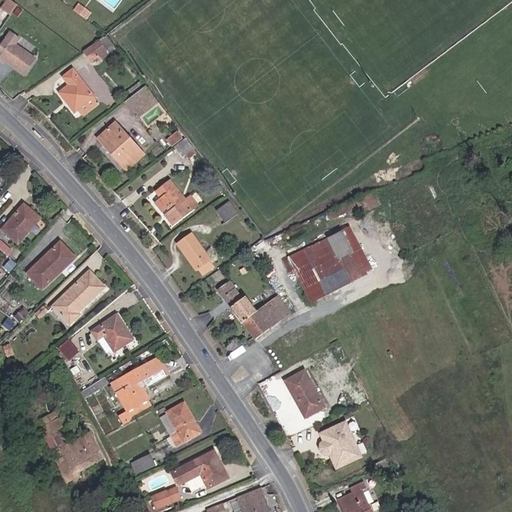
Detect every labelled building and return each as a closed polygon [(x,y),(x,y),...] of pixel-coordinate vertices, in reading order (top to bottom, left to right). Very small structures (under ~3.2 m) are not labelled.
[(13,2),(8,8),(15,12),(19,6),(13,2)] [(82,3),(77,10),(84,15),(89,8),(82,3)] [(106,51),(116,43),(107,33),(98,39),(106,51)] [(28,42),(19,36),(2,61),(11,67),(13,64),(20,69),(21,67),(23,68),(23,71),(33,78),(44,62),(24,48),(28,42)] [(108,54),(106,51),(98,39),(82,50),(91,62),(98,57),(100,60),(108,54)] [(96,96),(74,67),(63,75),(69,84),(60,91),(75,112),(96,96)] [(130,97),(146,84),(142,79),(126,92),(130,97)] [(160,101),(146,84),(125,101),(137,118),(160,101)] [(82,116),(101,102),(97,96),(78,110),(82,116)] [(152,118),(164,110),(160,104),(148,111),(152,118)] [(145,154),(116,122),(97,137),(127,170),(145,154)] [(175,144),(180,140),(175,134),(167,141),(172,146),(175,144)] [(180,140),(175,144),(184,155),(187,153),(190,157),(197,151),(185,135),(180,140)] [(188,200),(171,179),(156,190),(161,197),(155,202),(162,211),(168,207),(173,212),(167,216),(174,225),(195,209),(188,200)] [(377,192),(327,215),(329,220),(380,197),(377,192)] [(193,196),(188,200),(195,209),(200,205),(193,196)] [(221,216),(234,206),(231,200),(217,210),(221,216)] [(17,245),(42,216),(24,201),(0,229),(17,245)] [(239,212),(234,206),(221,216),(225,222),(239,212)] [(348,225),(341,229),(353,252),(350,254),(361,277),(373,271),(348,225)] [(314,255),(293,266),(313,302),(361,277),(350,254),(353,252),(341,229),(309,246),(314,255)] [(212,259),(193,231),(176,243),(196,270),(199,268),(205,277),(217,269),(211,260),(212,259)] [(41,289),(76,255),(60,238),(26,272),(41,289)] [(314,255),(309,246),(288,257),(293,266),(314,255)] [(105,285),(89,269),(51,306),(70,325),(82,314),(79,311),(105,285)] [(220,290),(255,337),(290,313),(269,286),(252,298),(237,278),(220,290)] [(45,312),(41,306),(34,313),(38,318),(45,312)] [(114,352),(133,337),(117,313),(90,331),(97,340),(103,337),(114,352)] [(68,338),(58,347),(70,360),(80,351),(68,338)] [(12,354),(8,345),(3,347),(7,356),(12,354)] [(158,358),(154,360),(159,370),(163,367),(158,358)] [(119,415),(124,424),(152,408),(148,400),(151,398),(143,385),(139,387),(137,382),(143,379),(147,385),(167,373),(163,367),(159,370),(154,360),(111,384),(126,411),(119,415)] [(69,367),(73,374),(80,371),(76,364),(69,367)] [(296,396),(308,417),(326,407),(305,369),(284,380),(294,398),(296,396)] [(103,377),(81,390),(84,396),(106,384),(103,377)] [(305,418),(308,417),(296,396),(294,398),(305,418)] [(178,432),(170,436),(175,446),(201,432),(185,401),(167,411),(178,432)] [(159,414),(170,436),(178,432),(167,411),(159,414)] [(42,432),(58,423),(56,420),(40,428),(42,432)] [(363,457),(347,420),(320,433),(323,440),(320,444),(319,445),(319,448),(320,451),(322,453),(324,454),(329,455),(336,470),(363,457)] [(42,432),(44,436),(56,429),(60,427),(58,423),(42,432)] [(45,438),(43,440),(47,449),(56,444),(57,446),(63,443),(56,429),(44,436),(45,438)] [(56,444),(47,449),(66,484),(77,478),(75,474),(81,470),(80,468),(89,462),(91,465),(101,459),(89,436),(68,447),(66,442),(63,443),(57,446),(56,444)] [(207,488),(228,478),(215,449),(171,471),(178,485),(200,474),(207,488)] [(136,473),(155,464),(150,454),(131,463),(136,473)] [(392,465),(389,456),(375,463),(379,472),(392,465)] [(354,491),(339,499),(344,511),(373,511),(363,489),(366,487),(364,481),(352,486),(354,491)] [(156,509),(180,499),(175,486),(151,496),(156,509)] [(270,511),(262,488),(260,488),(237,497),(243,511),(242,511),(270,511)] [(242,511),(243,511),(237,497),(229,500),(234,511),(242,511)] [(146,511),(152,511),(146,499),(141,502),(146,511)] [(219,511),(226,509),(224,502),(206,509),(207,511),(219,511)]
